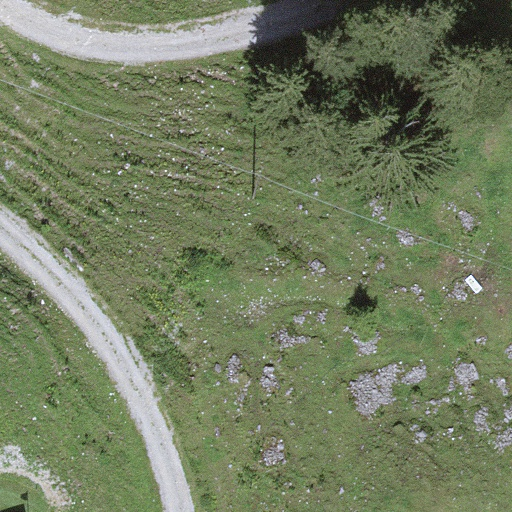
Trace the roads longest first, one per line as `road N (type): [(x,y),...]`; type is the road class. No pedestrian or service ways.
road 1 (track): [(341,0),(220,39),(168,46),(69,40),(0,4)]
road 2 (track): [(0,225),(66,288),(125,367),(166,459),(179,511)]
